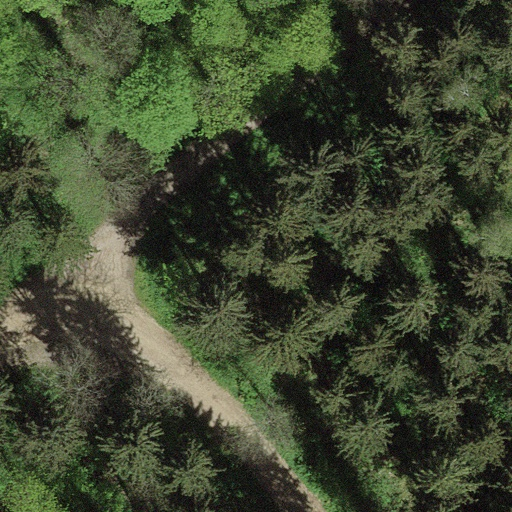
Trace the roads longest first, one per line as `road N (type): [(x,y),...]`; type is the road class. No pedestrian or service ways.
road 1 (track): [(87,256),(402,0)]
road 2 (track): [(87,256),(302,511)]
